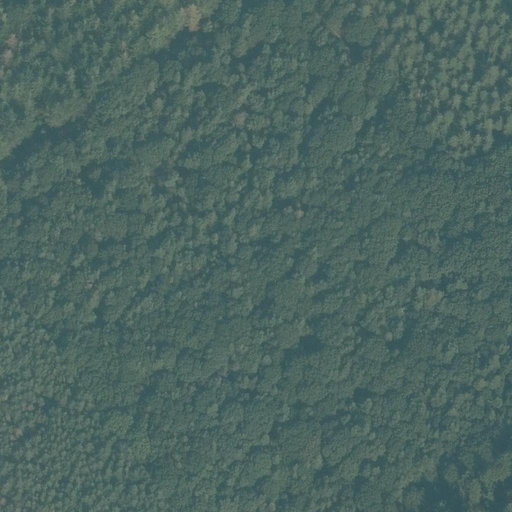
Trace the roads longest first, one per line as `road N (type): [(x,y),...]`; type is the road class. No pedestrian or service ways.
road 1 (track): [(443,180),(103,424)]
road 2 (track): [(312,0),(443,180)]
road 3 (track): [(414,511),(511,439)]
